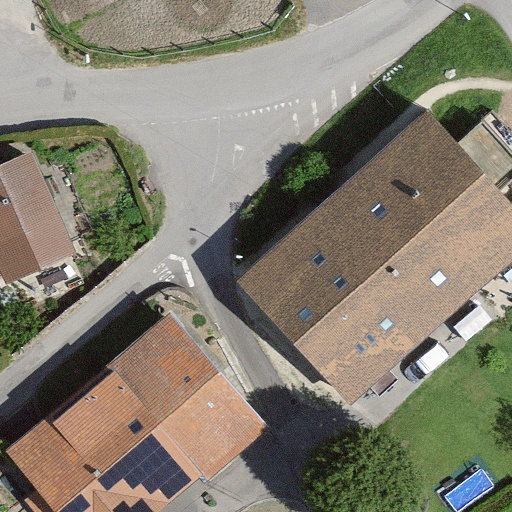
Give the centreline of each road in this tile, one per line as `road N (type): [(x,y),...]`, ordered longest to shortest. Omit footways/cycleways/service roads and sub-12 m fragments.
road 1 (residential): [(191,212),(348,511)]
road 2 (residential): [(436,0),(397,32),(268,88),(169,114)]
road 3 (residential): [(191,212),(0,390)]
road 4 (residential): [(169,114),(0,124)]
